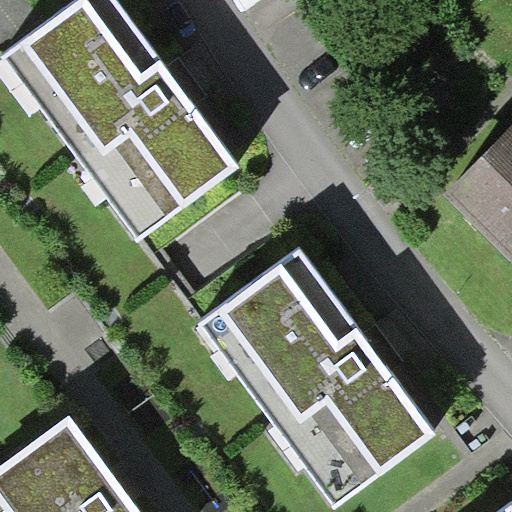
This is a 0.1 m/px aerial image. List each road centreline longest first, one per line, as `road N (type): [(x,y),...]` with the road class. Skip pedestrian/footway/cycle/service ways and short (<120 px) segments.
road 1 (residential): [(210,0),(334,192),(511,411)]
road 2 (residential): [(0,279),(172,511)]
